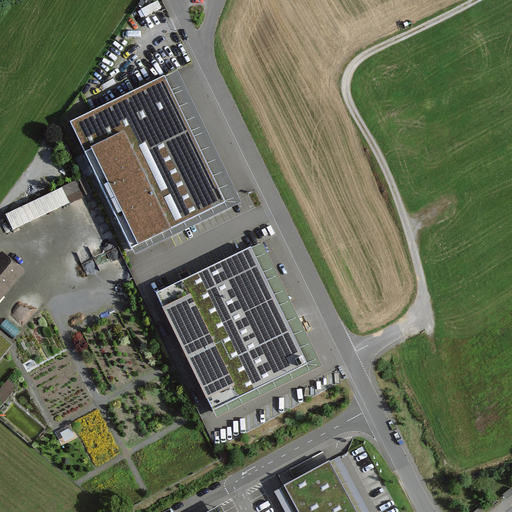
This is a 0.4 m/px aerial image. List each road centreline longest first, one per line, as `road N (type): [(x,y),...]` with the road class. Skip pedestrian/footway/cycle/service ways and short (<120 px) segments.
road 1 (residential): [(203,55),(427,511)]
road 2 (track): [(345,93),(396,200),(421,295),(393,328),(349,354)]
road 3 (track): [(345,93),(345,72),(367,46),(464,0)]
road 4 (unknown): [(349,354),(266,409),(228,418),(215,407)]
